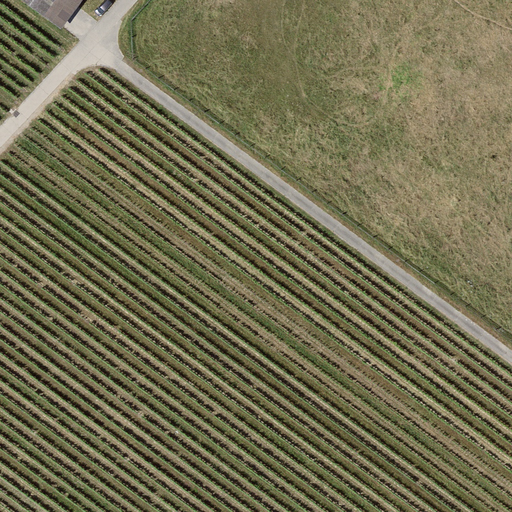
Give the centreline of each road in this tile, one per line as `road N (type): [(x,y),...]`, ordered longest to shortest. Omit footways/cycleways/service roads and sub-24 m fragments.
road 1 (track): [(90,44),(511,356)]
road 2 (track): [(132,0),(0,142)]
